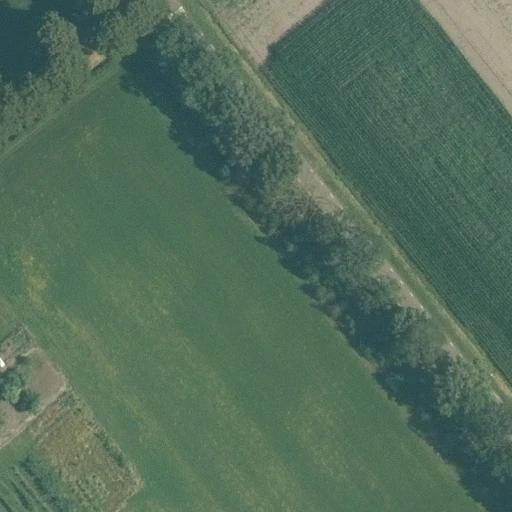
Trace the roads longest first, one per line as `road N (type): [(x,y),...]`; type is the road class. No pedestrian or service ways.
road 1 (unclassified): [(511,439),(335,225),(165,0)]
road 2 (unclassified): [(0,105),(131,0)]
